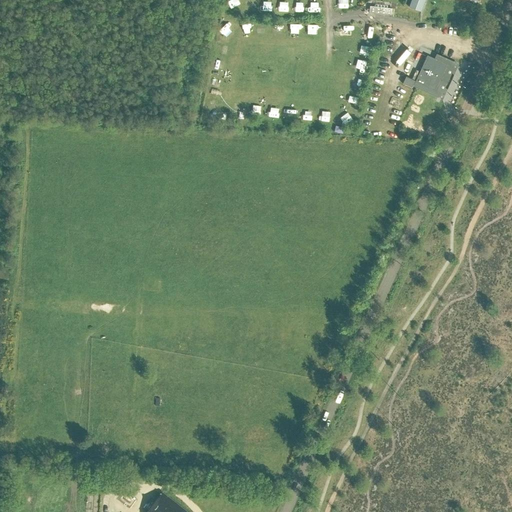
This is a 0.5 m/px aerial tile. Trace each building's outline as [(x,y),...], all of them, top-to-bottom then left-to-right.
[(410,0),(409,6),(421,10),(424,0),(410,0)] [(391,16),(392,8),(369,6),(368,13),(391,16)] [(408,13),(407,20),(417,21),(418,14),(408,13)] [(298,36),(298,25),(286,25),(286,35),(298,36)] [(439,43),(434,51),(438,53),(443,45),(439,43)] [(299,57),(298,47),(282,48),(283,58),(299,57)] [(413,86),(441,99),(456,66),(435,57),(434,60),(427,57),(413,86)] [(17,475),(14,511),(84,511),(87,480),(17,475)] [(124,490),(116,499),(129,509),(136,499),(124,490)] [(186,511),(162,492),(145,511),(186,511)]
